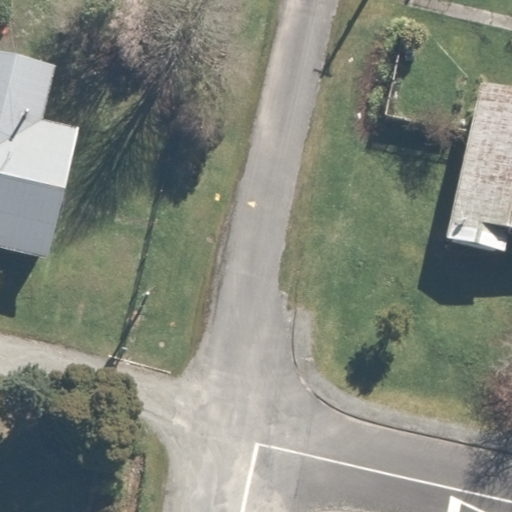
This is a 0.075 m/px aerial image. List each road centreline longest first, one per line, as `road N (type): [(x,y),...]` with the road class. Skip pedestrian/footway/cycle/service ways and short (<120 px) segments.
road 1 (residential): [(223,435),(310,0)]
road 2 (residential): [(223,435),(511,500)]
